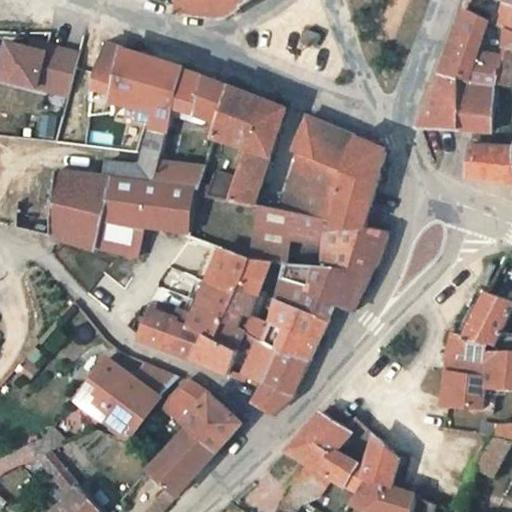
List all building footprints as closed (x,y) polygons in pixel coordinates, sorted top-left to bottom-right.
[(242,5),(240,0),(177,0),(178,7),(178,12),(199,14),(225,15),(242,5)] [(511,31),(511,3),(504,2),(500,26),(508,29),(511,31)] [(443,67),(440,74),(459,77),(460,82),(491,85),(494,85),(500,60),(475,56),(489,21),(465,10),(451,47),(443,67)] [(511,31),(508,29),(503,46),(511,47),(511,31)] [(321,36),(308,31),(305,40),(317,46),(321,36)] [(33,41),(31,48),(46,52),(48,45),(33,41)] [(31,48),(10,43),(1,78),(69,96),(80,54),(59,48),(48,45),(46,52),(31,48)] [(126,50),(108,44),(96,80),(92,105),(90,112),(90,116),(115,113),(120,78),(126,50)] [(511,47),(503,46),(500,60),(494,85),(511,86),(511,47)] [(135,53),(126,50),(120,78),(115,113),(124,112),(125,104),(158,111),(154,127),(168,131),(175,105),(185,69),(170,64),(135,53)] [(185,67),(185,69),(175,105),(198,112),(205,75),(185,67)] [(493,131),(491,85),(460,82),(459,77),(440,74),(427,108),(420,128),(437,128),(493,131)] [(205,75),(198,112),(218,121),(229,84),(217,79),(205,75)] [(208,195),(233,200),(268,100),(255,94),(229,84),(218,121),(216,130),(211,147),(220,150),(208,195)] [(288,108),(268,100),(233,200),(255,204),(288,108)] [(348,175),(357,137),(331,126),(307,116),(296,153),(301,155),(348,175)] [(154,127),(147,146),(163,150),(168,131),(154,127)] [(349,176),(337,220),(337,230),(364,230),(365,228),(371,205),(377,181),(385,149),(357,137),(348,175),(349,176)] [(511,147),(470,145),(466,175),(473,177),(485,180),(497,182),(511,184),(511,147)] [(163,150),(147,146),(142,166),(108,162),(104,177),(114,178),(153,186),(160,163),(163,150)] [(301,155),(283,210),(297,212),(302,213),(337,220),(349,176),(348,175),(301,155)] [(153,186),(177,190),(182,166),(160,163),(153,186)] [(197,194),(201,181),(204,168),(182,166),(177,190),(197,194)] [(58,172),(58,179),(54,236),(58,238),(98,251),(99,248),(114,178),(104,177),(58,172)] [(153,186),(114,178),(99,248),(139,259),(146,230),(193,235),(195,208),(197,194),(177,190),(153,186)] [(283,210),(265,206),(258,205),(256,219),(250,257),(270,260),(274,237),(290,239),(297,212),(283,210)] [(388,230),(365,228),(364,230),(337,230),(337,220),(302,213),(297,212),(290,239),(274,237),(270,260),(288,264),(314,267),(322,267),(324,253),(353,255),(378,263),(383,246),(388,230)] [(166,349),(192,359),(202,337),(214,343),(223,326),(239,290),(250,257),(220,247),(190,316),(179,312),(176,322),(166,349)] [(374,270),(378,263),(353,255),(324,253),(322,267),(351,269),(370,278),(374,270)] [(270,260),(250,257),(239,290),(258,296),(270,260)] [(329,314),(335,299),(339,292),(310,286),(314,267),(288,264),(279,299),(329,314)] [(361,295),(370,278),(351,269),(322,267),(314,267),(310,286),(339,292),(335,299),(353,310),(361,295)] [(244,318),(250,321),(258,296),(239,290),(223,326),(237,332),(244,318)] [(492,343),(495,344),(511,312),(511,298),(489,290),(467,336),(492,343)] [(287,403),(297,394),(314,351),(329,314),(279,299),(269,330),(263,344),(279,352),(262,385),(261,387),(253,401),(274,414),(287,403)] [(144,340),(166,349),(176,322),(153,314),(144,340)] [(214,343),(202,337),(192,359),(229,375),(235,359),(237,353),(239,347),(244,336),(258,341),(253,352),(248,364),(244,376),(262,385),(279,352),(263,344),(269,330),(250,321),(244,318),(237,332),(223,326),(214,343)] [(489,389),(511,389),(511,351),(492,350),(492,343),(467,336),(453,332),(449,351),(447,386),(451,388),(449,405),(485,409),(489,389)] [(107,359),(76,400),(129,439),(160,399),(107,359)] [(208,392),(189,379),(162,409),(188,429),(217,451),(242,423),(214,397),(208,392)] [(354,482),(356,464),(333,450),(346,425),(321,411),(304,430),(286,450),(307,463),(333,479),(350,490),(354,482)] [(511,438),(511,422),(498,424),(493,434),(511,438)] [(157,463),(150,470),(167,486),(178,495),(183,488),(212,456),(217,451),(188,429),(157,463)] [(498,477),(511,449),(511,438),(493,434),(491,439),(476,467),(498,477)] [(368,481),(392,487),(400,455),(378,436),(368,471),(366,480),(368,481)] [(71,496),(80,486),(50,450),(39,457),(71,496)] [(313,506),(319,501),(333,479),(307,463),(289,492),(313,506)] [(354,482),(350,490),(359,495),(368,481),(366,480),(368,471),(356,464),(354,482)] [(398,511),(405,491),(392,487),(368,481),(359,495),(353,507),(358,509),(367,511),(398,511)] [(103,511),(80,486),(71,496),(57,511),(103,511)] [(161,511),(178,495),(167,486),(143,511),(161,511)] [(405,491),(398,511),(413,511),(418,496),(405,491)] [(304,511),(313,506),(289,492),(277,511),(304,511)] [(0,493),(0,510),(8,501),(0,493)]
